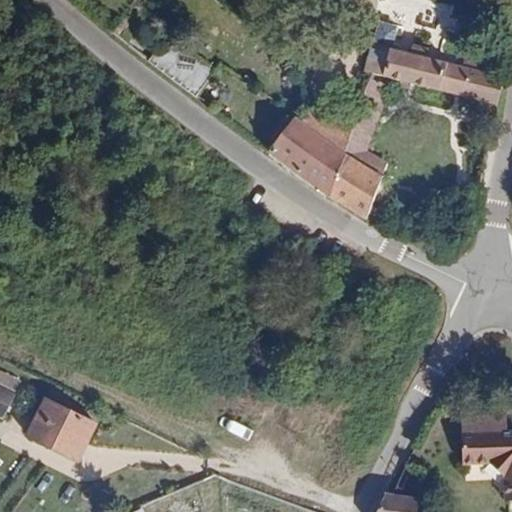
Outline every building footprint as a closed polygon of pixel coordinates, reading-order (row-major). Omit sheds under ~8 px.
[(171,80),(196,99),(217,71),(170,34),(148,62),(171,80)] [(409,54),(371,45),(364,71),(496,104),(502,78),(475,71),(477,62),(462,59),(460,67),(425,58),(427,50),(411,46),(409,54)] [(362,165),(389,87),(369,80),(365,91),(360,90),(347,127),(316,104),(305,120),(294,119),(269,153),(328,197),(365,218),(381,178),(362,165)] [(0,416),(2,418),(14,393),(0,385),(0,416)] [(84,445),(94,425),(44,401),(28,436),(77,460),(84,445)] [(461,416),(461,430),(505,429),(505,414),(461,416)] [(511,496),(511,428),(505,429),(461,430),(462,461),(489,460),(503,473),(503,497),(511,496)] [(416,497),(431,466),(410,456),(392,494),(416,497)] [(415,511),(418,497),(416,497),(392,494),(385,493),(376,511),(415,511)]
